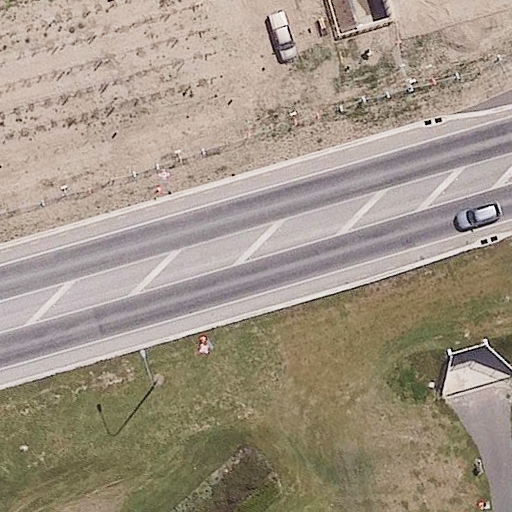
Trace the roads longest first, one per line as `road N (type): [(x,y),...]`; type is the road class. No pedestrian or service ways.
road 1 (primary): [(0,319),(382,213)]
road 2 (primary): [(382,213),(453,162),(511,133)]
road 3 (primary): [(511,200),(463,211),(382,213)]
